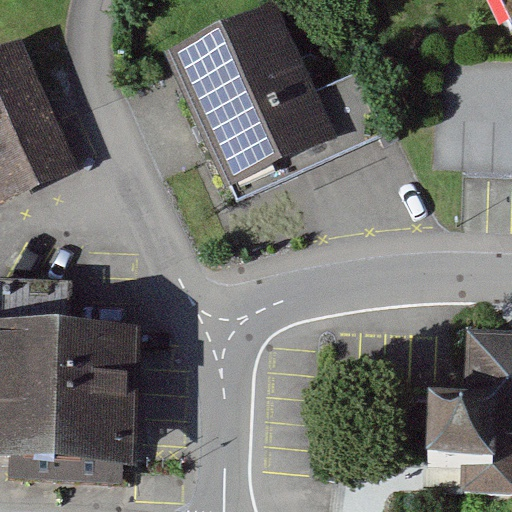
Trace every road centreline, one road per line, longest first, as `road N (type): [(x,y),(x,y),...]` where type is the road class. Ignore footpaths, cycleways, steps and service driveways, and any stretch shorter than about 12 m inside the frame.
road 1 (residential): [(219,331),(191,287),(125,135),(99,46),(110,0)]
road 2 (residential): [(219,331),(285,300),(376,279),(511,276)]
road 3 (residential): [(225,511),(219,331)]
